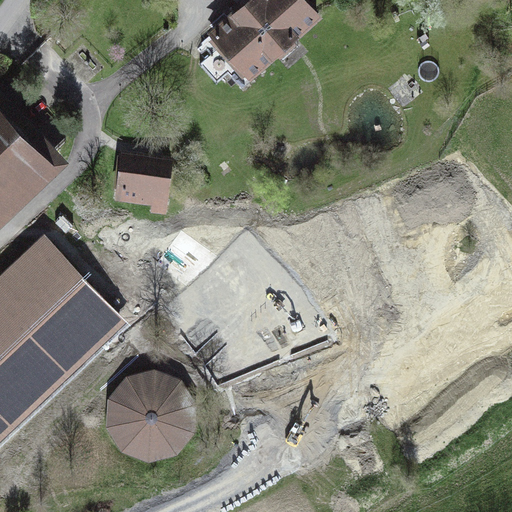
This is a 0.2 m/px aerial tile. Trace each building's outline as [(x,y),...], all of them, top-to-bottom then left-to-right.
[(313,11),(302,0),(256,0),(209,45),(241,79),(313,11)] [(0,203),(46,160),(0,111),(0,203)] [(174,157),(122,151),(116,202),(152,206),(151,214),(167,216),(174,157)] [(45,244),(0,287),(0,422),(113,314),(45,244)] [(154,371),(127,378),(108,400),(106,429),(121,455),(148,465),(177,458),(195,436),(198,407),(182,381),(154,371)]
